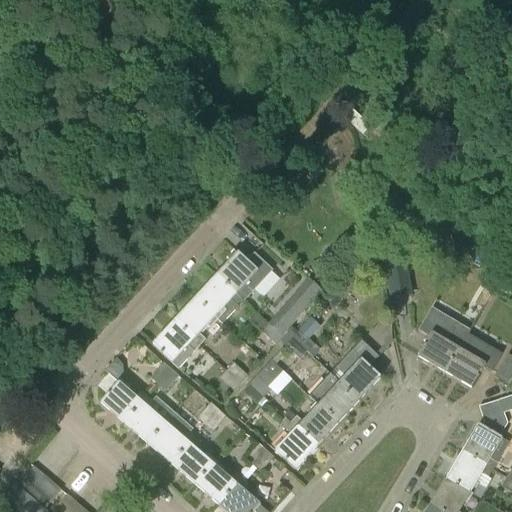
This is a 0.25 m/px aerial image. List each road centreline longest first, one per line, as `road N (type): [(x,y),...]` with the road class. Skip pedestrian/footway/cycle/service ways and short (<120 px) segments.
road 1 (residential): [(49,407),(252,186)]
road 2 (residential): [(389,511),(426,448),(421,427),(397,416),(299,511)]
road 3 (residential): [(172,511),(49,407)]
